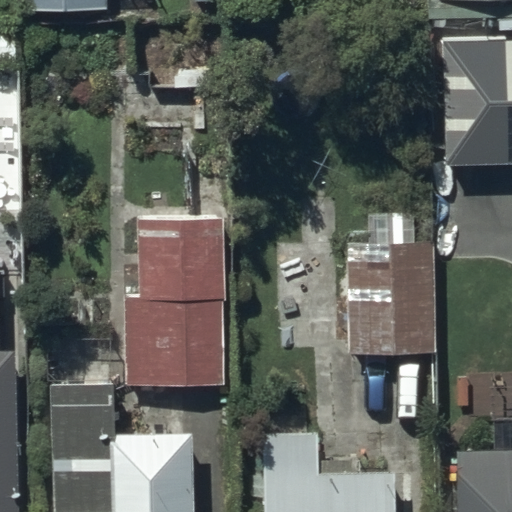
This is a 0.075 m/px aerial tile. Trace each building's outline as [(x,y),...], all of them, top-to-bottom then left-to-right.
[(19,0),(19,13),(102,12),(102,0),(19,0)] [(511,0),(436,0),(428,0),(428,19),(511,16),(511,0)] [(511,51),(445,53),(447,173),(511,172),(511,51)] [(219,389),(220,223),(136,223),(136,302),(123,302),(122,388),(219,389)] [(432,246),(345,247),(346,356),(433,356),(432,246)] [(466,292),(434,293),(438,377),(468,376),(468,360),(500,359),(497,273),(466,274),(466,292)] [(0,511),(15,511),(10,355),(0,355),(0,511)] [(189,511),(188,437),(112,439),(111,386),(49,388),(51,511),(189,511)] [(511,511),(511,420),(490,421),(491,455),(453,456),(454,511),(511,511)] [(316,433),(261,435),(262,511),(391,511),(391,477),(358,478),(358,462),(317,463),(316,433)]
